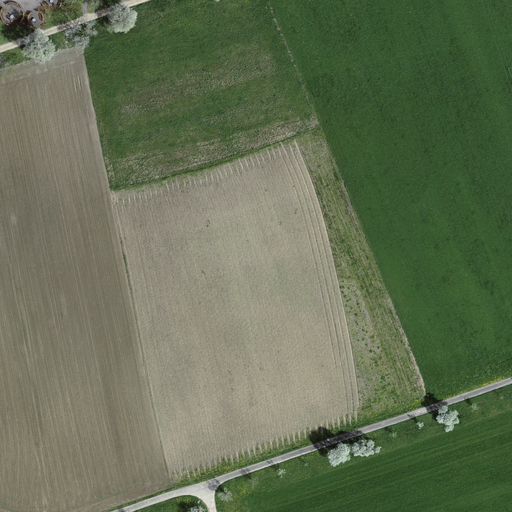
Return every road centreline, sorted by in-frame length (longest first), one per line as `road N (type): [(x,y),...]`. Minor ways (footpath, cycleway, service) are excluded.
road 1 (track): [(125,511),(511,379)]
road 2 (track): [(0,50),(138,0)]
